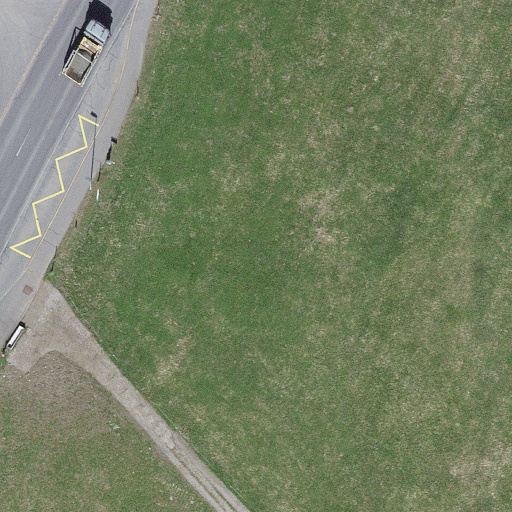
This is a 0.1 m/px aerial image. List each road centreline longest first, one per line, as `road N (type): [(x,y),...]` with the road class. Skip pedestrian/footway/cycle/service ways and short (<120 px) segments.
road 1 (track): [(0,288),(51,319),(228,511)]
road 2 (secondary): [(102,0),(0,193)]
